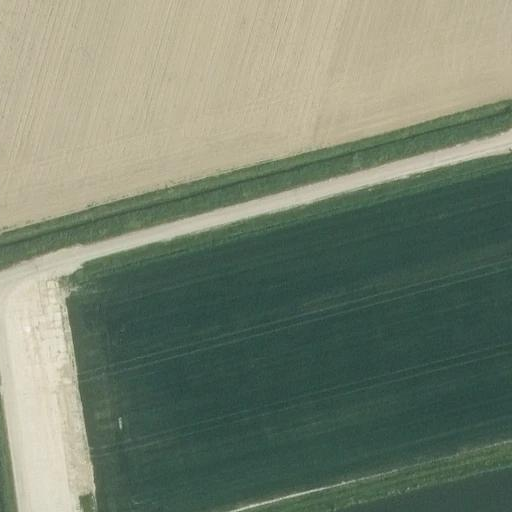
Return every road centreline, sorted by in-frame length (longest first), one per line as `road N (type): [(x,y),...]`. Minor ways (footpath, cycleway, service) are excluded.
road 1 (unclassified): [(0,287),(152,237),(511,141)]
road 2 (unclassified): [(26,511),(0,313)]
